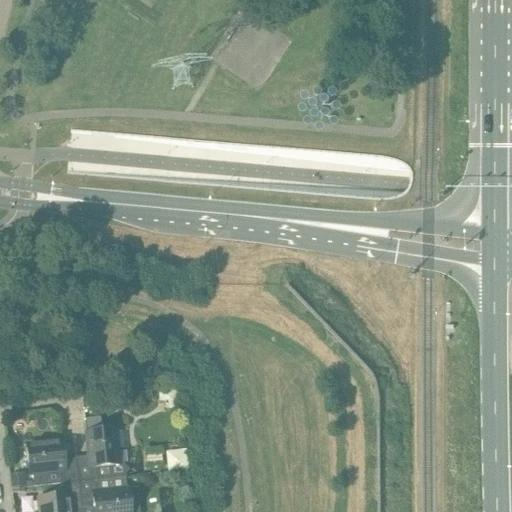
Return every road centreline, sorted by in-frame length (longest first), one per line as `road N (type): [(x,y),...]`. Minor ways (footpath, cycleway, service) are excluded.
road 1 (tertiary): [(343,228),(64,198)]
road 2 (primary): [(494,254),(502,511)]
road 3 (primary): [(494,0),(494,233)]
road 4 (tertiary): [(343,228),(375,242),(494,254)]
road 5 (tertiary): [(494,233),(380,223),(343,228)]
